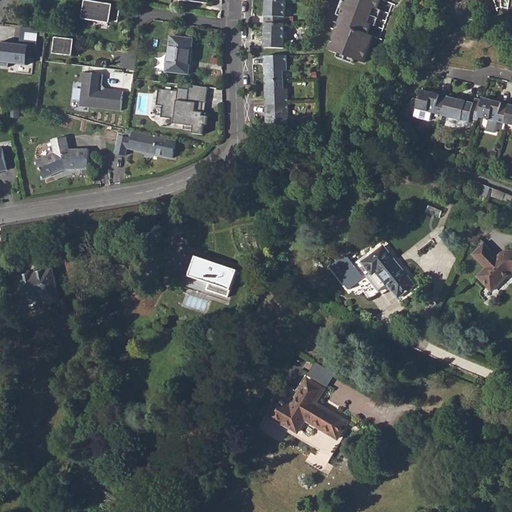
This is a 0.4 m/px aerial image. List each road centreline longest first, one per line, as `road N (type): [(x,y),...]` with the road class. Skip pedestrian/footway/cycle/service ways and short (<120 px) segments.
road 1 (residential): [(234,25),(232,152),(149,189),(0,215)]
road 2 (residential): [(234,25),(137,13),(131,59)]
